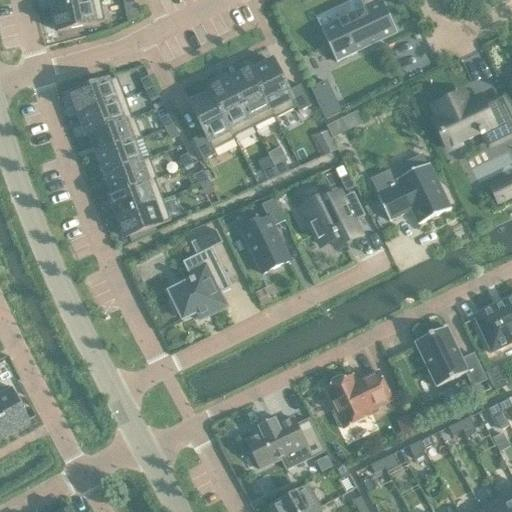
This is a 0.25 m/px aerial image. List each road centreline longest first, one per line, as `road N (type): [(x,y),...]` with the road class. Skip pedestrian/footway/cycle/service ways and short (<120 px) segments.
road 1 (residential): [(192,425),(511,268)]
road 2 (residential): [(164,368),(74,188),(39,74)]
road 3 (tertiary): [(114,394),(0,125)]
road 4 (residential): [(164,368),(387,263)]
road 5 (residential): [(227,0),(39,74)]
road 6 (residential): [(12,329),(82,473)]
